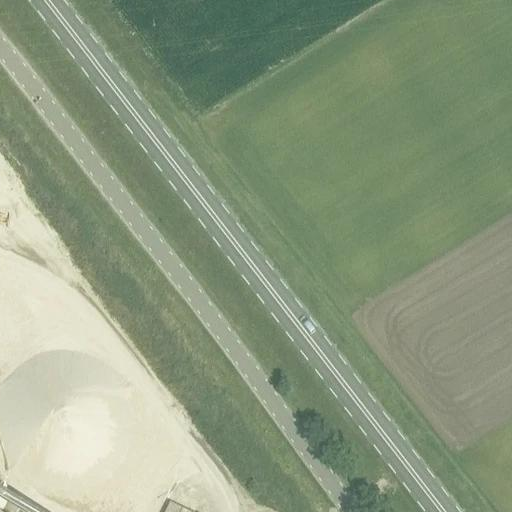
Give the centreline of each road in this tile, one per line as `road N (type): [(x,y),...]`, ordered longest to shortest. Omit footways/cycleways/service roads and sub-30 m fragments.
road 1 (secondary): [(444,511),(47,0)]
road 2 (unclassified): [(352,511),(0,49)]
